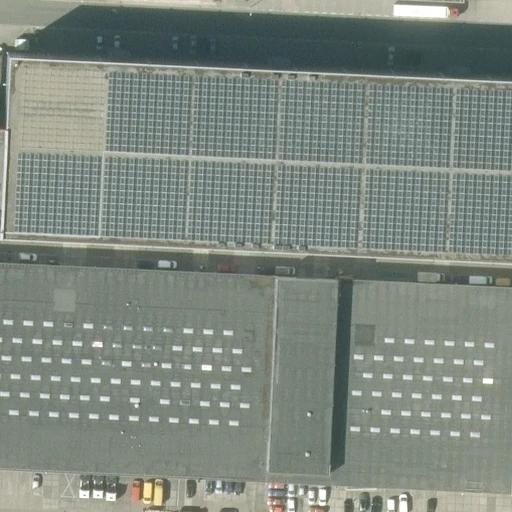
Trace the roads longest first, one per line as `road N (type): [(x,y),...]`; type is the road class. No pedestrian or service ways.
road 1 (unclassified): [(0,9),(511,35)]
road 2 (unclassified): [(511,271),(0,245)]
